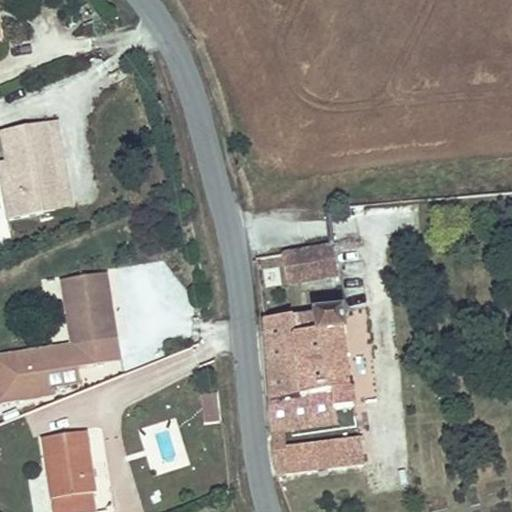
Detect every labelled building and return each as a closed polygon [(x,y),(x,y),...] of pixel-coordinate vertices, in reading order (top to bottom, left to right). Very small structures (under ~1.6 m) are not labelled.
[(75,194),(57,108),(44,111),(57,172),(39,176),(44,200),(75,194)] [(0,149),(0,162),(10,208),(44,200),(39,176),(57,172),(44,111),(0,120),(0,134),(3,149),(0,149)] [(333,292),(330,259),(285,263),(288,296),(333,292)] [(95,362),(92,340),(114,336),(104,272),(60,279),(61,285),(70,343),(6,353),(10,373),(0,374),(0,400),(40,394),(52,389),(51,384),(71,381),(68,366),(74,365),(95,362)] [(267,322),(279,423),(360,414),(358,393),(348,393),(342,333),(350,332),(348,313),(267,322)] [(118,358),(114,336),(92,340),(95,362),(118,358)] [(77,380),(74,365),(68,366),(71,381),(77,380)] [(218,391),(200,394),(204,426),(222,424),(218,391)] [(360,414),(279,423),(285,474),(366,466),(360,414)] [(91,429),(67,432),(68,442),(92,439),(91,429)] [(67,432),(46,435),(56,511),(58,511),(91,508),(89,493),(99,492),(92,439),(68,442),(67,432)]
